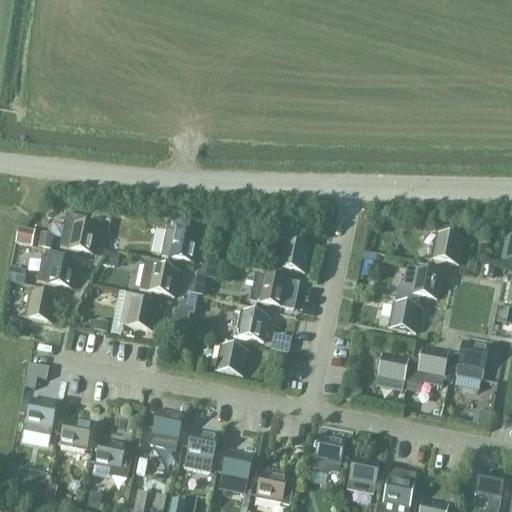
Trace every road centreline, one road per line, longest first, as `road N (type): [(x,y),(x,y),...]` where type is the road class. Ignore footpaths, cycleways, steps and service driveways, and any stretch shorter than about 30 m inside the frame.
road 1 (tertiary): [(511,189),(99,173),(0,161)]
road 2 (residential): [(511,452),(63,363)]
